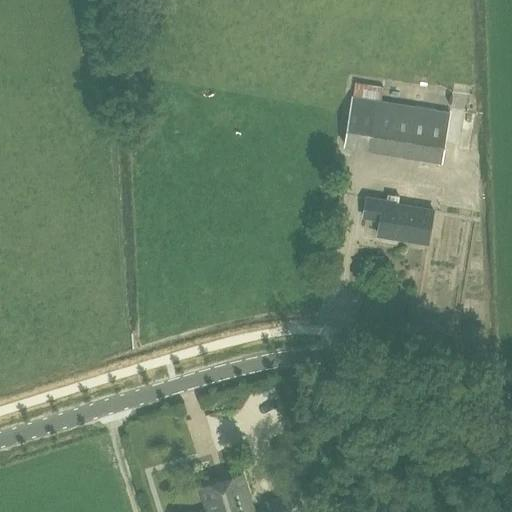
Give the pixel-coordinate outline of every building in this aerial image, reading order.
[(449,113),(377,101),(353,97),(345,145),(372,149),(441,161),(449,113)] [(433,210),(398,204),(400,196),(387,194),(386,200),(367,197),(363,216),(381,219),(378,234),(428,242),(433,210)] [(139,439),(140,457),(164,454),(162,436),(139,439)] [(200,488),(207,511),(253,511),(242,475),(200,488)] [(265,501),(268,511),(300,511),(294,491),(265,501)]
